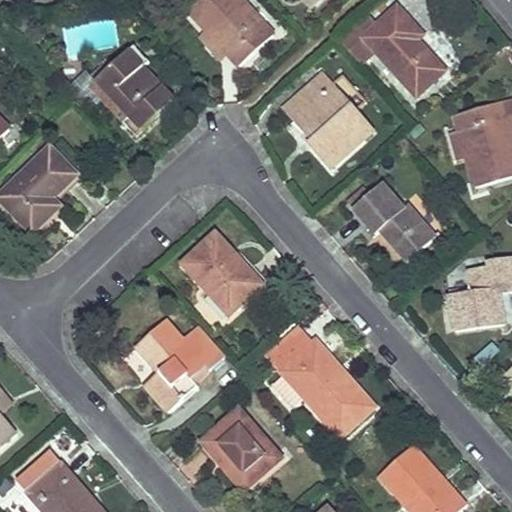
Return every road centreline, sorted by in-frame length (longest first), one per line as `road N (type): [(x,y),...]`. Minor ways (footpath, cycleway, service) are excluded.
road 1 (residential): [(13,314),(211,135),(511,469)]
road 2 (residential): [(13,314),(189,511)]
